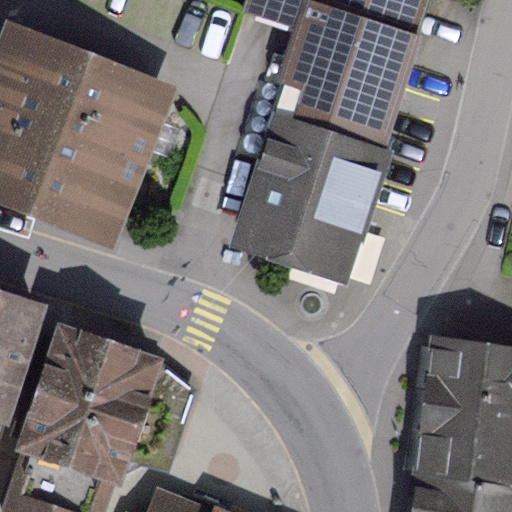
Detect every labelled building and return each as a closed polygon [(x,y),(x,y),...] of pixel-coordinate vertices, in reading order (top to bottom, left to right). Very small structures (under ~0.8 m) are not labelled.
[(252,0),(248,15),(300,32),(269,126),(280,130),(243,241),(295,258),(293,265),(329,277),(348,267),(359,231),(353,229),(428,0),(252,0)] [(17,53),(0,94),(0,186),(111,230),(139,161),(127,156),(147,106),(150,107),(152,102),(16,48),(17,53)] [(0,302),(0,423),(36,313),(0,302)] [(26,439),(19,463),(15,462),(1,502),(14,507),(11,511),(94,511),(107,475),(116,479),(118,473),(162,450),(177,406),(147,385),(155,364),(61,333),(59,341),(48,337),(30,392),(41,396),(34,415),(23,411),(15,436),(26,439)] [(511,359),(440,347),(422,475),(511,489),(511,359)] [(415,511),(511,511),(511,489),(422,475),(415,511)] [(229,511),(226,511),(225,511),(186,511),(161,502),(156,511),(229,511)]
